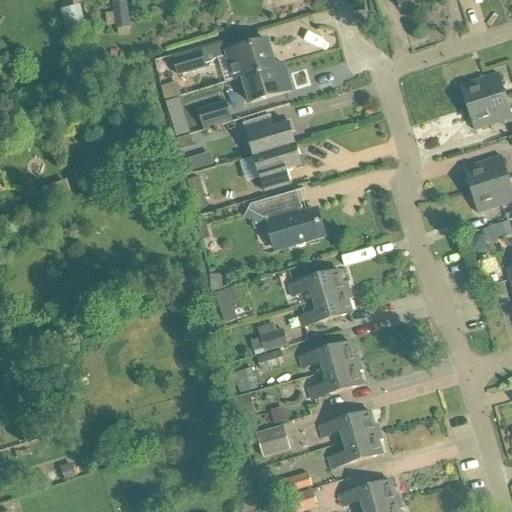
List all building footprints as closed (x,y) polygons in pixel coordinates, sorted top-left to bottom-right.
[(0,0),(0,30),(46,14),(40,0),(0,0)] [(420,1),(419,0),(395,0),(399,11),(414,6),(414,3),(420,1)] [(63,12),(69,37),(87,33),(81,8),(63,12)] [(127,11),(112,12),(114,30),(129,29),(127,11)] [(235,83),(243,80),(276,70),(276,69),(268,44),(227,56),(235,83)] [(310,57),(315,68),(337,60),(333,48),(310,57)] [(179,76),(206,68),(201,53),(174,61),(179,76)] [(243,80),(251,106),(292,94),(284,67),(276,69),(276,70),(243,80)] [(460,89),(467,111),(506,99),(499,76),(460,89)] [(178,84),(160,89),(164,103),(182,98),(178,84)] [(511,117),(506,99),(467,111),(475,133),(511,121),(511,117)] [(204,127),(230,119),(226,104),(200,112),(204,127)] [(243,126),(254,160),(296,147),(289,126),(274,131),(270,118),(243,126)] [(179,152),(192,148),(189,137),(176,141),(179,152)] [(296,147),(254,160),(264,193),(291,185),(287,173),(302,168),(296,147)] [(196,159),(181,163),(185,175),(200,171),(196,159)] [(471,194),(509,181),(502,159),(464,172),(471,194)] [(511,189),(509,181),(471,194),(478,216),(511,205),(511,189)] [(312,215),(305,192),(251,207),(248,213),(264,221),(267,220),(276,252),(324,238),(317,213),(312,215)] [(192,198),(197,213),(209,210),(204,195),(192,198)] [(511,238),(511,222),(502,225),(506,240),(511,238)] [(208,230),(198,233),(201,243),(210,240),(208,230)] [(310,294),(313,304),(351,293),(348,286),(345,287),(341,273),(289,288),(292,299),(310,294)] [(237,312),(241,311),(234,290),(222,293),(215,296),(225,326),(238,322),(235,313),(237,312)] [(351,293),(313,304),(317,315),(298,320),(301,331),(353,316),(349,302),(353,301),(351,293)] [(275,325),(258,330),(266,354),(289,347),(284,331),(277,333),(275,325)] [(321,366),(324,376),(361,366),(359,358),(355,359),(351,345),(299,361),(303,371),(321,366)] [(280,353),(256,359),(260,373),(284,365),(280,353)] [(363,373),(361,366),(324,376),(327,387),(309,392),(312,403),(363,388),(359,374),(363,373)] [(12,377),(1,379),(4,390),(14,388),(12,377)] [(251,414),(247,398),(236,401),(240,417),(251,414)] [(78,419),(78,401),(68,400),(67,418),(78,419)] [(285,412),(272,416),(274,426),(288,423),(285,412)] [(341,435),(344,446),(381,435),(379,427),(375,428),(371,415),(320,430),(323,440),(341,435)] [(285,427),(257,435),(264,460),(292,452),(285,427)] [(381,435),(344,446),(347,456),(329,461),(332,472),(384,457),(380,444),(384,442),(381,435)] [(71,468),(60,472),(64,483),(75,479),(71,468)] [(309,475),(274,485),(277,498),(312,488),(309,475)] [(361,504),(363,511),(373,511),(401,504),(399,496),(395,497),(391,484),(340,499),(343,509),(361,504)] [(313,491),(290,498),(293,511),(311,511),(319,510),(313,491)]
